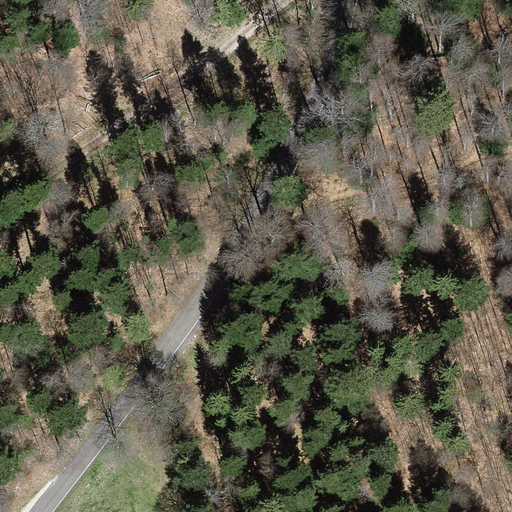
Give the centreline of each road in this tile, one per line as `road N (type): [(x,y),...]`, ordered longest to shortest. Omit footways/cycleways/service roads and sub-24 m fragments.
road 1 (tertiary): [(41,511),(235,245),(319,86),(346,0)]
road 2 (track): [(282,0),(149,115),(34,193),(0,204)]
road 3 (track): [(330,58),(430,51),(511,23)]
